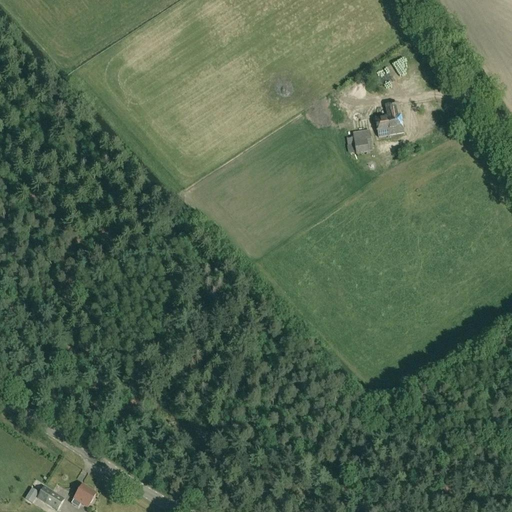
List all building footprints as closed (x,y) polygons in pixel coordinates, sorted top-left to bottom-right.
[(372,83),(376,95),(391,89),(388,81),(381,84),(379,80),(372,83)] [(397,100),(402,92),(393,86),(388,94),(397,100)] [(375,116),(378,137),(403,134),(399,104),(386,106),(387,115),(375,116)] [(373,152),(370,131),(353,133),(354,139),(348,140),(349,146),(355,145),(356,156),(369,155),(368,153),(373,152)] [(385,157),(398,157),(398,144),(385,144),(385,157)] [(87,509),(96,494),(83,486),(72,504),(79,508),(81,505),(87,509)] [(45,503),(58,511),(65,501),(44,488),(38,499),(45,503)] [(32,504),(38,494),(32,490),(26,500),(32,504)]
